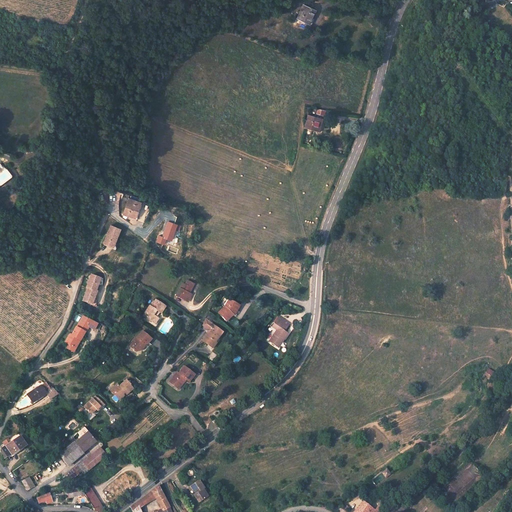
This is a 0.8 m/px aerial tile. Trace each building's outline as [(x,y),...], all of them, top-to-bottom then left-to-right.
[(306,3),(299,17),(303,18),(311,22),(314,16),(318,9),(306,3)] [(303,18),(302,20),(309,24),(311,25),(313,25),(314,23),(316,17),(314,16),(311,22),(303,18)] [(308,115),(305,127),(317,130),(320,118),(308,115)] [(128,198),(123,214),(135,218),(140,202),(128,198)] [(120,230),(111,226),(104,243),(104,244),(113,247),(115,243),(120,230)] [(100,279),(91,275),(86,288),(87,288),(95,292),(100,279)] [(182,283),(176,296),(185,301),(189,293),(192,288),(185,285),(182,283)] [(95,292),(87,288),(82,301),(91,305),(96,292),(95,292)] [(225,306),(219,312),(227,321),(233,314),(234,315),(237,310),(235,309),(237,304),(229,299),(225,306)] [(150,306),(144,314),(148,316),(147,318),(153,322),(157,317),(153,314),(156,310),(160,313),(161,313),(163,311),(163,310),(161,308),(163,305),(156,300),(151,307),(150,306)] [(98,324),(82,315),(71,335),(70,334),(65,342),(67,343),(74,347),(79,339),(81,340),(88,327),(94,330),(98,324)] [(277,330),(269,342),(278,348),(285,338),(283,336),(286,332),(285,330),(289,324),(278,317),(274,323),(279,327),(277,330)] [(223,332),(210,322),(205,327),(207,328),(206,330),(207,331),(208,332),(202,340),(207,344),(212,339),(215,342),(223,332)] [(133,343),(130,346),(135,351),(138,347),(142,350),(145,347),(144,347),(142,345),(145,342),(147,344),(152,339),(143,331),(136,339),(135,338),(132,342),(133,343)] [(67,343),(65,347),(74,352),(81,340),(79,339),(74,347),(67,343)] [(212,339),(207,344),(212,348),(216,343),(215,342),(212,339)] [(177,372),(169,382),(173,385),(176,383),(180,386),(184,381),(183,381),(185,378),(186,379),(189,382),(195,374),(184,366),(179,373),(177,372)] [(118,384),(111,390),(114,394),(116,392),(121,398),(124,396),(123,394),(125,393),(126,394),(133,388),(130,385),(131,384),(127,380),(120,386),(118,384)] [(41,385),(27,394),(33,402),(37,399),(38,399),(42,397),(46,394),(51,390),(50,389),(46,382),(41,386),(41,385)] [(52,388),(50,389),(51,390),(46,394),(50,399),(57,394),(53,389),(52,388)] [(93,398),(83,406),(89,413),(94,408),(96,409),(97,411),(104,405),(98,398),(95,400),(93,398)] [(84,452),(96,442),(88,432),(85,428),(80,432),(83,436),(81,437),(59,455),(65,463),(67,465),(84,452)] [(11,442),(5,446),(1,449),(4,458),(10,453),(11,455),(26,445),(20,436),(11,442)] [(85,461),(82,463),(88,470),(107,455),(100,447),(85,461)] [(82,462),(77,467),(81,472),(82,471),(84,474),(88,470),(82,463),(82,462)] [(387,468),(382,472),(386,477),(391,473),(387,468)] [(74,469),(66,475),(71,480),(78,474),(74,469)] [(30,477),(22,481),(27,490),(35,486),(30,477)] [(203,489),(201,487),(202,486),(197,479),(189,485),(194,493),(192,493),(195,497),(197,496),(200,500),(207,495),(203,489)] [(97,511),(103,508),(94,493),(88,484),(82,488),(85,494),(87,497),(97,511)] [(171,511),(158,486),(151,491),(155,497),(162,509),(164,511),(171,511)] [(80,487),(67,490),(68,497),(85,494),(80,487)] [(149,493),(141,499),(144,504),(152,500),(149,493)] [(49,494),(37,498),(39,503),(46,500),(47,503),(52,502),(49,494)] [(137,502),(130,507),(131,511),(141,511),(139,507),(137,502)] [(363,502),(355,511),(372,511),(369,510),(371,507),(363,502)]
